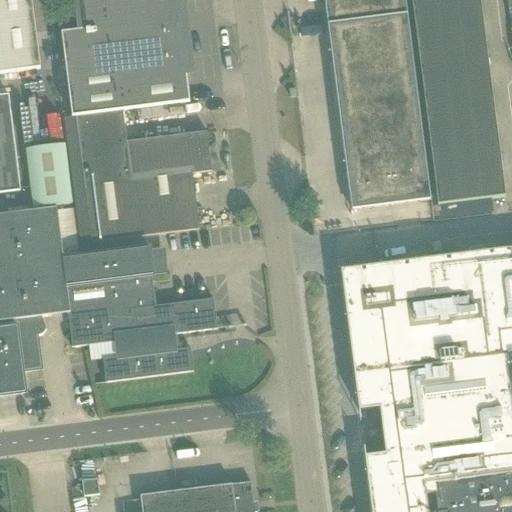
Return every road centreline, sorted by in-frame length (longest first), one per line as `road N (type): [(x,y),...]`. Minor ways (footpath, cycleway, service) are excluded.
road 1 (unclassified): [(244,0),(297,406)]
road 2 (unclassified): [(297,406),(0,444)]
road 3 (unknown): [(278,258),(511,233)]
